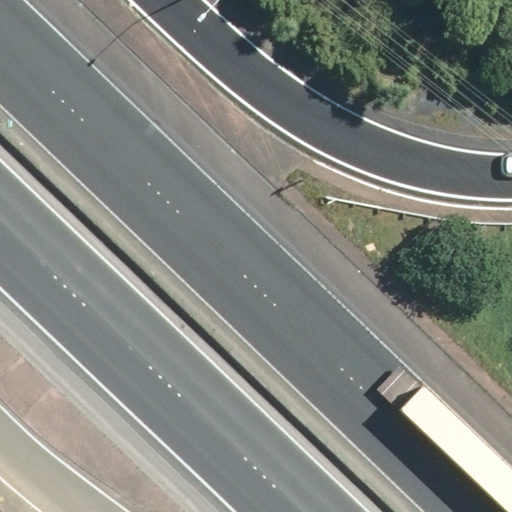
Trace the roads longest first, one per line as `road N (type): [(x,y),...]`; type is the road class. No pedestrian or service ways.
road 1 (motorway): [(0,43),(482,511)]
road 2 (motorway): [(288,511),(0,230)]
road 3 (motorway): [(158,0),(195,35),(375,138),(511,164)]
